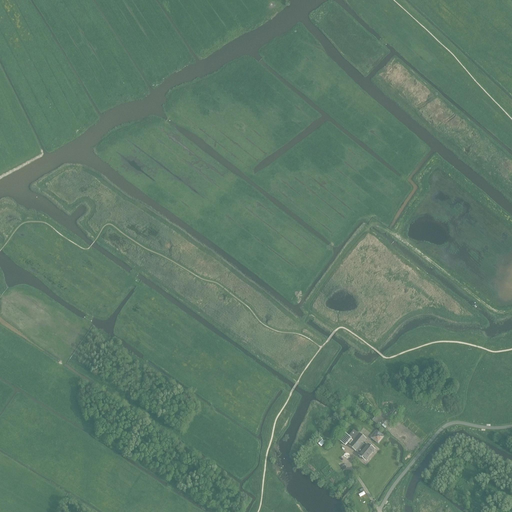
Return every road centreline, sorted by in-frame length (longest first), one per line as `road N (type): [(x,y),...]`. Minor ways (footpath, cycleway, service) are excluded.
road 1 (track): [(298,335),(306,302),(373,221),(493,313),(511,312)]
road 2 (unknown): [(511,422),(449,427),(382,511)]
